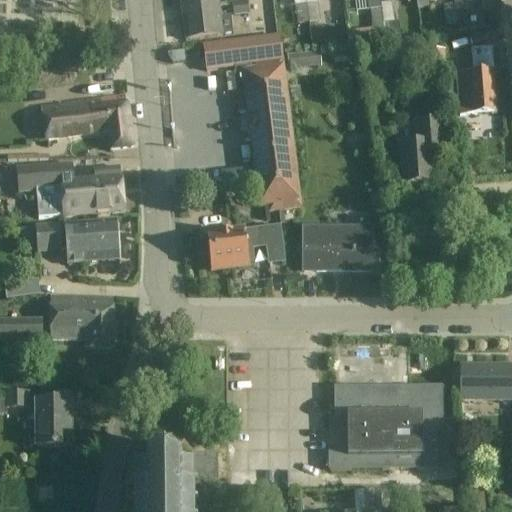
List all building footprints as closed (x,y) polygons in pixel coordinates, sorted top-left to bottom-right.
[(181,0),(182,9),(219,4),(218,0),(181,0)] [(308,24),(305,0),(258,0),(259,9),(281,7),(279,0),(294,0),(297,27),(299,26),(302,47),(312,46),(309,24),(308,24)] [(305,0),(308,24),(309,24),(320,23),(318,5),(319,5),(318,0),(305,0)] [(385,45),(379,0),(366,0),(368,13),(370,12),(372,31),(347,34),(349,49),(385,45)] [(416,1),(416,0),(379,0),(385,45),(391,44),(390,31),(395,29),(392,5),(393,5),(392,0),(405,0),(406,2),(416,1)] [(416,0),(417,11),(428,9),(427,0),(416,0)] [(453,0),(454,6),(456,26),(457,34),(484,30),(482,14),(474,15),(473,7),(469,4),(465,4),(464,0),(453,0)] [(496,12),(494,0),(480,0),(482,14),(496,12)] [(221,19),(219,4),(182,9),(186,41),(233,35),(231,17),(221,19)] [(247,5),(231,7),(232,19),(248,17),(247,5)] [(456,26),(454,6),(443,8),(445,28),(456,26)] [(445,35),(419,38),(420,46),(445,43),(445,35)] [(280,37),(205,48),(209,73),(235,70),(235,73),(242,72),(258,209),(269,208),(270,213),(301,210),(280,37)] [(494,115),(490,61),(489,51),(470,53),(472,74),(455,75),(458,118),(494,115)] [(169,53),(171,64),(183,62),(182,52),(169,53)] [(446,77),(446,52),(427,53),(428,78),(446,77)] [(287,55),(288,70),(321,67),(319,53),(287,55)] [(133,150),(125,97),(41,109),(46,143),(70,141),(108,135),(111,153),(133,150)] [(442,156),(441,126),(413,127),(414,148),(399,149),(401,187),(431,185),(430,157),(442,156)] [(71,166),(17,170),(19,189),(34,188),(37,221),(122,213),(118,170),(93,172),(94,183),(73,185),(71,166)] [(119,263),(116,224),(65,228),(68,267),(119,263)] [(62,254),(59,227),(35,228),(38,256),(62,254)] [(284,264),(281,229),(207,237),(211,273),(254,266),(252,250),(260,249),(260,245),(267,244),(269,265),(284,264)] [(371,274),(371,231),(304,231),(304,274),(371,274)] [(38,280),(3,283),(4,301),(39,298),(38,280)] [(113,301),(51,301),(51,343),(85,344),(85,351),(113,351),(113,301)] [(0,345),(42,344),(41,324),(0,325),(0,345)] [(511,401),(511,367),(462,368),(462,402),(511,401)] [(328,472),(415,471),(415,483),(439,483),(439,471),(443,471),(442,388),(334,389),(335,458),(328,458),(328,472)] [(30,411),(30,395),(5,396),(5,401),(0,400),(0,417),(7,417),(7,412),(30,411)] [(71,449),(70,405),(35,405),(36,449),(71,449)] [(158,447),(155,449),(156,453),(149,460),(145,457),(144,460),(134,460),(133,458),(132,461),(133,462),(133,511),(194,511),(195,484),(217,485),(217,459),(184,460),(180,457),(177,459),(170,452),(172,448),(170,447),(168,451),(160,451),(158,447)] [(484,511),(483,489),(469,490),(471,511),(484,511)] [(381,511),(381,492),(365,492),(365,511),(381,511)] [(228,494),(221,494),(221,505),(237,505),(237,494),(228,494)]
